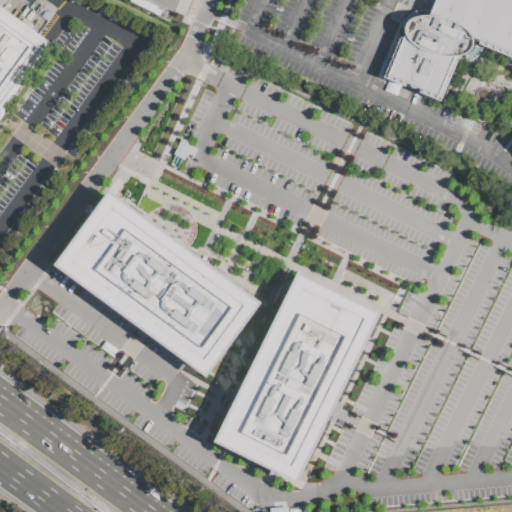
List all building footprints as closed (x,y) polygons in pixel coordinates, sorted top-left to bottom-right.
[(511,0),(511,57),(478,43),(477,47),(473,52),(467,55),(462,56),(456,57),(456,59),(460,61),(444,101),(386,77),(404,37),(407,38),(409,33),(409,25),(412,20),(419,16),(425,14),(434,14),(439,0),(511,0)] [(0,7),(49,44),(4,106),(4,110),(4,113),(3,115),(2,118),(0,120),(0,7)] [(172,154),(181,138),(192,143),(184,160),(172,154)] [(111,192),(198,256),(265,304),(210,379),(141,328),(56,267),(111,192)] [(218,443),(302,272),(385,312),(301,483),(218,443)]
